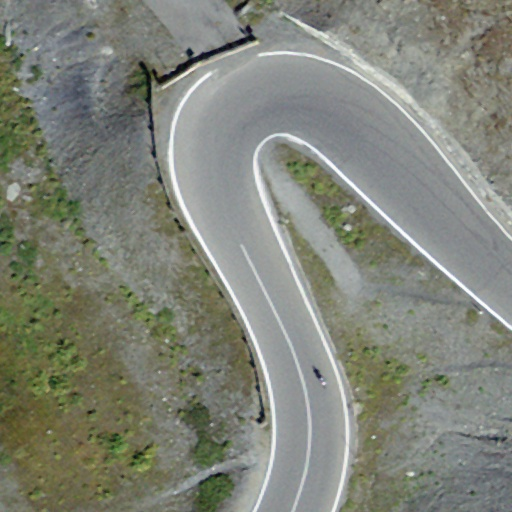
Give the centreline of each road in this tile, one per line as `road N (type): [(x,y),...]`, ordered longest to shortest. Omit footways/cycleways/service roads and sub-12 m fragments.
road 1 (secondary): [(511,284),(333,103),(279,88),(228,110),(212,138),(213,179),(297,365),(308,411),(309,455),(291,511)]
road 2 (track): [(253,94),(227,48),(179,0)]
